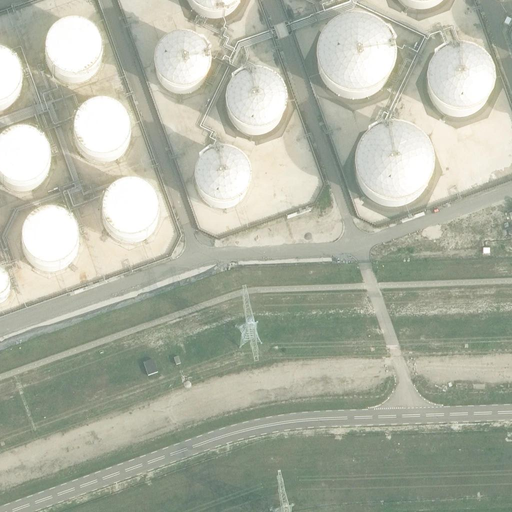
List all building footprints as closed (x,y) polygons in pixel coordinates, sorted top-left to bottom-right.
[(120,0),(128,22),(129,19),(138,16),(145,19),(148,18),(153,21),(169,15),(172,9),(168,0),(120,0)] [(209,22),(215,22),(221,22),(228,20),(234,17),(239,13),(242,7),(245,1),(245,0),(186,0),(186,1),(189,6),(192,12),(197,16),(203,19),(209,22)] [(415,12),(422,13),(428,13),(435,11),(440,7),(445,3),(447,0),(397,0),(399,2),(404,7),(409,10),(415,12)] [(346,107),(356,108),(365,108),(374,105),(382,101),(390,94),(395,87),(399,78),(401,69),(401,59),(399,50),(395,41),(390,34),(383,28),(375,24),(366,21),(357,20),(348,21),(339,24),(331,28),(324,34),(319,42),(315,50),(313,59),(313,68),(315,77),(318,85),(323,93),(330,99),(338,104),(346,107)] [(68,78),(73,79),(78,78),(83,77),(87,74),(91,71),(94,67),(96,63),(97,58),(97,53),(96,48),(94,43),(91,40),(87,36),(83,34),(79,33),(74,32),(69,33),(64,34),(60,37),(57,40),(54,44),(52,48),(51,53),(51,57),(52,62),(53,67),(56,71),(60,74),(64,76),(68,78)] [(176,92),(181,93),(186,93),(191,91),(195,89),(199,86),(202,82),(204,77),(205,72),(205,67),(204,62),(202,58),(199,54),(196,51),(191,49),(187,47),(182,47),(177,47),(173,49),(169,51),(165,54),(162,58),(160,62),(159,67),(159,72),(160,77),(162,81),(164,85),(168,88),(172,91),(176,92)] [(450,122),(457,123),(465,123),(472,120),(479,117),(485,112),(489,106),(493,99),(494,91),(494,83),(492,76),(489,69),(485,63),(479,58),(473,55),(466,52),(458,52),(451,52),(444,55),(438,58),(432,63),(428,69),(425,76),(423,83),(423,90),(424,98),(427,105),(431,111),(437,116),(443,120),(450,122)] [(0,107),(3,107),(8,105),(11,101),(14,97),(16,93),(17,88),(17,83),(16,78),(14,74),(11,70),(8,67),(4,64),(0,63),(0,107)] [(248,139),(255,140),(261,139),(268,137),(274,134),(279,130),(282,124),(285,118),(287,112),(287,105),(285,99),(282,93),(279,88),(274,84),(268,81),(262,79),(256,78),(249,79),(243,81),(238,84),(233,88),(229,93),(227,99),(225,105),(225,111),(226,118),(229,124),(232,129),(237,133),(242,136),(248,139)] [(97,159),(102,160),(107,160),(112,158),(116,156),(120,153),(123,149),(125,144),(126,139),(126,134),(125,129),(123,125),(120,121),(116,118),(112,116),(107,114),(103,114),(98,114),(93,116),(89,118),(85,121),(83,125),(81,129),(80,134),(79,139),(80,144),(82,148),(85,152),(88,155),(93,158),(97,159)] [(384,215),(393,217),(403,216),(412,213),(420,209),(427,202),(433,195),(437,186),(439,177),(439,167),(437,158),(433,150),(427,142),(421,136),(413,132),(404,129),(395,128),(386,129),(377,132),(369,136),(362,142),(357,150),(353,158),(351,167),(351,176),(352,185),(356,194),(361,201),(368,207),(376,212),(384,215)] [(15,185),(20,186),(25,186),(30,184),(34,182),(38,179),(41,175),(43,171),(44,166),(44,161),(43,156),(42,152),(39,148),(35,144),(31,142),(27,140),(22,139),(17,140),(12,141),(8,143),(4,147),(1,150),(0,152),(0,172),(0,174),(3,178),(7,181),(11,184),(15,185)] [(216,208),(221,209),(226,208),(231,207),(235,205),(239,202),(242,198),(244,193),(245,189),(245,184),(244,179),(243,175),(240,171),(236,167),(232,165),(228,163),(223,162),(218,163),(213,164),(209,166),(205,169),(202,173),(200,178),(199,182),(199,187),(200,192),(201,196),(204,200),(208,204),(212,206),(216,208)] [(125,239),(130,240),(135,240),(140,238),(144,236),(148,233),(151,229),(153,224),(154,219),(154,214),(153,209),(151,205),(148,201),(144,198),(140,196),(135,194),(131,194),(126,194),(121,196),(117,198),(114,201),(111,205),(109,209),(108,214),(107,219),(108,224),(110,228),(113,232),(116,235),(121,238),(125,239)] [(511,221),(497,222),(497,229),(502,229),(502,234),(511,234),(511,221)] [(46,267),(50,268),(55,268),(60,266),(65,264),(68,261),(71,257),(73,252),(74,247),(74,242),(73,237),(71,233),(68,229),(65,226),(61,224),(56,222),(51,222),(46,222),(42,224),(38,226),(34,229),(31,233),(29,237),(28,242),(28,247),(29,252),(31,256),(34,260),(37,263),(41,266),(46,267)] [(0,309),(3,309),(6,307),(9,304),(12,301),(14,298),(14,294),(14,290),(13,286),(12,282),(9,279),(7,277),(3,275),(0,273),(0,309)] [(158,373),(153,360),(143,363),(148,376),(158,373)]
